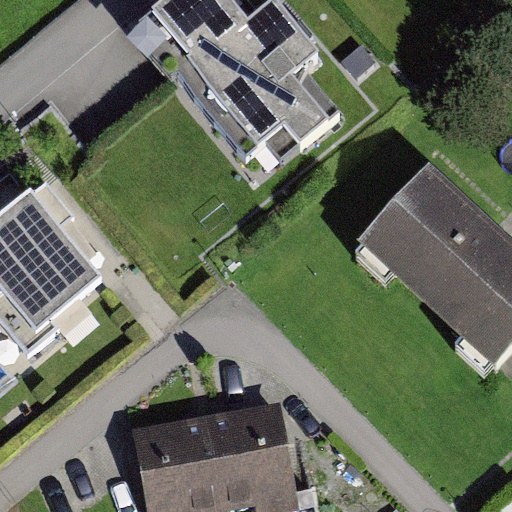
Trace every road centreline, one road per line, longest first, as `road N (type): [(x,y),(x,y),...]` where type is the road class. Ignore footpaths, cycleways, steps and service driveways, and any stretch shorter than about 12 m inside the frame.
road 1 (residential): [(431,511),(231,305),(0,498)]
road 2 (residential): [(0,101),(119,0)]
